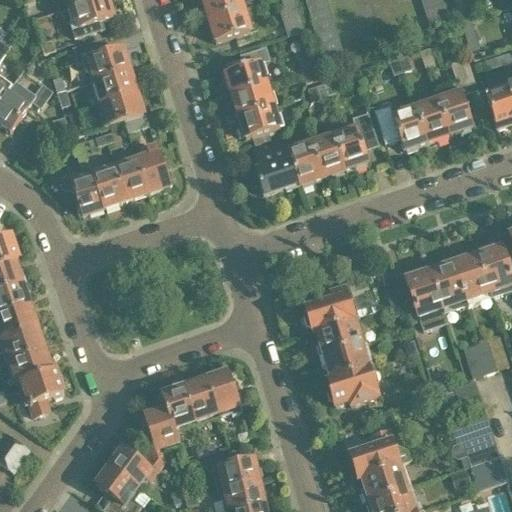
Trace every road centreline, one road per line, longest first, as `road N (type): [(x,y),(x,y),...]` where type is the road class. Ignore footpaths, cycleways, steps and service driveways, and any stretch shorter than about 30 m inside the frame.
road 1 (residential): [(234,262),(511,166)]
road 2 (residential): [(218,211),(152,0)]
road 3 (residential): [(306,511),(251,324)]
road 4 (residential): [(64,262),(218,211)]
road 5 (residential): [(100,378),(251,324)]
road 6 (residential): [(32,511),(100,417),(100,378)]
road 7 (residential): [(100,378),(64,262)]
